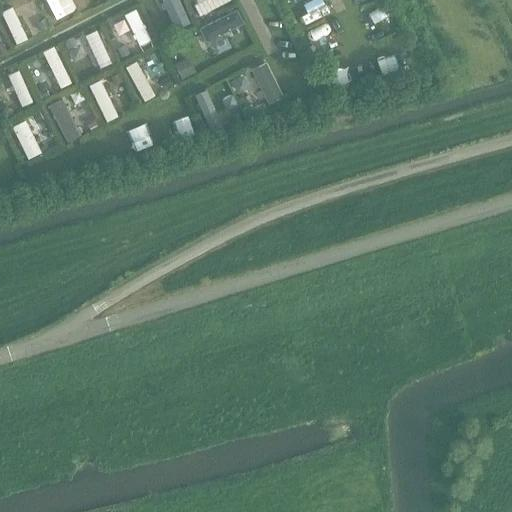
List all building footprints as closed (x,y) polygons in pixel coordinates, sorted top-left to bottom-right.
[(180,0),(167,0),(175,20),(186,16),(180,0)] [(196,0),(201,12),(230,0),(196,0)] [(303,19),(320,11),(314,0),(305,0),(296,4),(303,19)] [(15,5),(3,10),(17,42),(29,37),(15,5)] [(140,43),(151,38),(137,6),(126,12),(140,43)] [(208,41),(245,20),(237,6),(200,27),(208,41)] [(119,33),(132,28),(125,13),(113,19),(119,33)] [(317,47),(331,39),(322,24),(308,32),(317,47)] [(87,32),(97,66),(110,62),(100,28),(87,32)] [(72,39),(66,41),(70,48),(75,46),(72,39)] [(57,44),(45,49),(59,86),(72,81),(57,44)] [(125,45),(118,49),(123,58),(130,54),(125,45)] [(145,99),(156,94),(138,59),(127,65),(145,99)] [(252,67),(269,102),(285,95),(268,59),(252,67)] [(186,60),(176,65),(183,80),(193,74),(186,60)] [(8,73),(22,104),(34,99),(20,67),(8,73)] [(103,78),(91,83),(107,120),(119,115),(103,78)] [(168,78),(160,83),(164,89),(172,85),(168,78)] [(209,87),(196,93),(211,128),(225,122),(209,87)] [(46,89),(39,92),(42,99),(49,96),(46,89)] [(250,95),(243,98),(247,106),(254,102),(250,95)] [(65,140),(80,134),(67,96),(51,101),(65,140)] [(39,113),(32,117),(36,124),(43,120),(39,113)] [(28,118),(14,123),(27,157),(42,151),(28,118)] [(93,118),(86,122),(90,129),(98,125),(93,118)]
